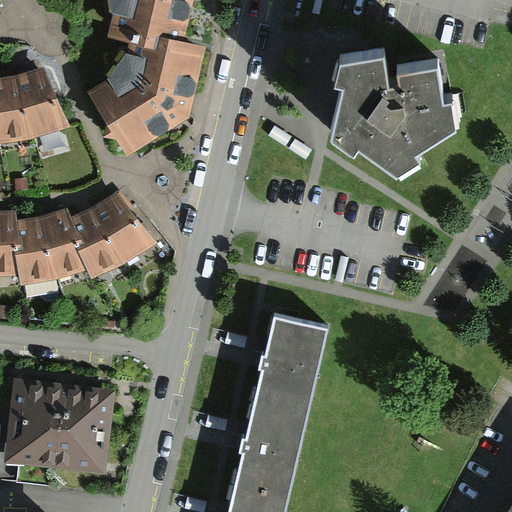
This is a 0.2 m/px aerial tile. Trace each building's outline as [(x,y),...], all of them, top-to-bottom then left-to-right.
[(110,0),(112,12),(113,13),(108,36),(129,42),(157,50),(160,35),(184,42),(193,0),(110,0)] [(206,46),(184,42),(160,35),(157,50),(129,42),(128,52),(126,51),(108,78),(109,80),(88,91),(128,156),(190,117),(193,105),(206,46)] [(385,58),(340,64),(338,76),(335,89),(343,91),(332,141),(353,159),(360,152),(397,179),(421,165),(416,157),(456,131),(452,103),(443,105),(438,69),(397,75),(399,87),(389,89),(385,58)] [(32,70),(20,74),(31,138),(70,128),(44,67),(32,70)] [(0,144),(31,138),(20,74),(7,76),(0,77),(0,144)] [(28,178),(15,179),(16,190),(29,189),(28,178)] [(104,201),(94,208),(121,265),(157,243),(116,193),(104,201)] [(121,265),(94,208),(82,214),(72,219),(83,243),(76,246),(87,270),(91,279),(121,265)] [(53,213),(40,217),(53,280),(87,270),(76,246),(83,243),(72,219),(67,209),(53,213)] [(2,211),(0,211),(0,275),(19,276),(14,250),(22,248),(17,221),(15,211),(2,211)] [(28,219),(17,221),(22,248),(14,250),(19,276),(21,285),(53,280),(40,217),(28,219)] [(285,511),(329,329),(274,317),(265,356),(262,355),(260,362),(258,370),(261,371),(245,439),(242,438),(240,446),(239,453),(242,454),(228,511),(285,511)] [(5,463),(106,474),(115,389),(64,383),(15,378),(5,463)]
